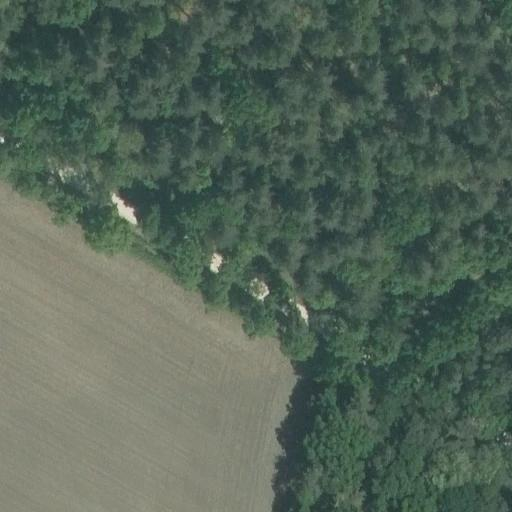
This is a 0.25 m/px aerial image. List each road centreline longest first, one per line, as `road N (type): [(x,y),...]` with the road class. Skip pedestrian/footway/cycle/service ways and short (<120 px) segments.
road 1 (track): [(346,349),(0,127)]
road 2 (track): [(346,349),(511,234)]
road 3 (track): [(511,449),(346,349)]
